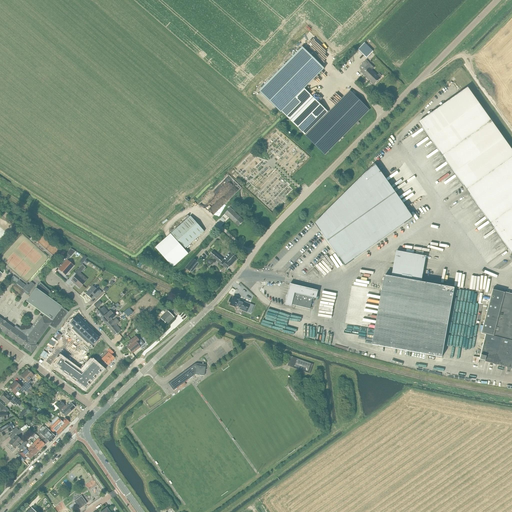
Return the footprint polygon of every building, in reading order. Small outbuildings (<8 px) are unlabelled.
[(262,88),(260,90),(280,110),(282,112),(291,121),(314,98),(304,89),(324,69),(303,47),(265,86),(263,84),(261,87),(262,88)] [(374,67),(369,63),(366,60),(362,65),(364,68),(367,71),(363,75),(374,85),(380,78),(372,70),(374,67)] [(447,102),(419,122),(511,253),(511,149),(474,96),(468,88),(447,102)] [(325,154),(358,121),(369,110),(351,91),(339,103),(306,136),(325,154)] [(305,135),(328,112),(314,98),(291,121),(305,135)] [(375,164),(315,223),(345,266),(413,217),(375,164)] [(232,176),(230,178),(238,186),(240,184),(232,176)] [(232,188),(224,196),(228,201),(233,196),(231,194),(234,190),(232,188)] [(238,226),(244,221),(231,208),(225,213),(238,226)] [(184,250),(205,231),(191,216),(170,234),(184,250)] [(155,248),(173,268),(188,254),(170,234),(155,248)] [(67,260),(75,251),(71,249),(59,262),(60,262),(61,261),(64,264),(63,265),(59,269),(65,275),(73,266),(67,260)] [(224,260),(214,251),(211,255),(224,267),(228,270),(237,259),(230,253),(224,260)] [(394,263),(392,277),(421,282),(424,269),(426,257),(396,251),(394,263)] [(279,255),(268,265),(271,268),(282,258),(279,255)] [(195,265),(197,267),(200,264),(193,259),(186,268),(192,273),(193,272),(191,270),(195,265)] [(79,288),(85,282),(76,275),(71,280),(79,288)] [(372,344),(442,357),(455,288),(421,282),(392,277),(385,276),(372,344)] [(16,283),(25,290),(28,286),(27,286),(26,285),(25,285),(18,280),(16,283)] [(28,286),(25,290),(26,291),(25,292),(27,294),(28,293),(35,285),(31,282),(27,286),(28,286)] [(30,296),(26,302),(44,315),(42,317),(50,323),(49,325),(52,327),(53,328),(56,330),(68,312),(62,307),(48,297),(47,296),(50,291),(40,282),(36,288),(33,292),(30,296)] [(318,291),(290,284),(285,305),(292,306),(292,305),(310,309),(313,299),(315,299),(315,297),(317,298),(318,291)] [(95,288),(93,286),(86,294),(92,299),(94,296),(96,296),(97,298),(102,292),(97,288),(95,288)] [(511,294),(493,289),(482,335),(485,336),(479,360),(511,368),(511,294)] [(239,300),(239,299),(234,297),(233,299),(230,298),(229,301),(231,302),(230,305),(235,307),(236,310),(239,309),(240,308),(247,312),(250,304),(239,300)] [(166,325),(168,323),(174,317),(168,311),(169,310),(164,305),(162,308),(166,313),(161,319),(166,325)] [(116,315),(112,310),(115,308),(113,306),(110,308),(111,310),(108,312),(101,318),(105,324),(107,322),(109,324),(113,321),(111,319),(116,315)] [(101,318),(108,312),(103,307),(96,313),(101,318)] [(176,315),(179,312),(180,312),(175,307),(172,311),(176,315)] [(0,330),(31,353),(36,347),(37,345),(36,344),(48,326),(49,325),(50,323),(42,317),(40,315),(32,326),(29,324),(21,326),(19,328),(15,326),(14,328),(0,318),(0,330)] [(76,317),(70,323),(74,327),(80,320),(76,317)] [(107,322),(105,324),(115,335),(118,332),(120,331),(116,325),(119,322),(116,318),(113,321),(109,324),(107,322)] [(80,320),(74,327),(78,330),(84,324),(80,320)] [(78,330),(81,334),(88,327),(84,324),(78,330)] [(81,334),(85,337),(91,331),(88,327),(81,334)] [(85,337),(89,341),(95,334),(91,331),(85,337)] [(95,334),(89,341),(93,345),(99,338),(95,334)] [(130,344),(126,346),(132,354),(132,353),(140,347),(144,344),(141,340),(139,341),(135,337),(131,340),(128,342),(130,344)] [(108,365),(115,358),(111,355),(114,353),(109,348),(107,351),(108,352),(101,359),(108,365)] [(100,372),(99,371),(101,369),(93,361),(81,375),(64,362),(65,361),(60,357),(55,364),(59,367),(58,369),(63,373),(64,372),(63,372),(64,371),(68,374),(67,375),(72,379),(72,378),(73,378),(76,380),(75,382),(85,389),(95,378),(94,377),(95,375),(97,376),(100,372)] [(288,366),(294,368),(297,359),(291,357),(288,366)] [(196,365),(195,364),(168,383),(173,390),(195,374),(204,376),(206,365),(198,363),(197,365),(196,365)] [(29,389),(31,386),(29,384),(32,382),(29,379),(33,376),(28,370),(21,376),(27,382),(24,384),(29,389)] [(21,387),(15,382),(9,388),(15,394),(18,391),(21,393),(23,390),(26,392),(31,396),(33,393),(29,389),(24,384),(21,387)] [(5,392),(0,397),(0,398),(3,402),(7,405),(10,402),(14,405),(16,403),(19,406),(21,403),(15,398),(13,400),(12,399),(8,396),(5,392)] [(59,403),(58,401),(54,405),(60,410),(59,410),(62,413),(65,417),(75,407),(71,403),(69,406),(67,404),(65,406),(61,402),(59,403)] [(0,419),(7,419),(7,412),(8,410),(4,406),(3,405),(0,408),(0,412),(0,411),(0,419)] [(53,429),(58,434),(69,422),(65,419),(62,422),(59,419),(52,425),(49,422),(45,425),(52,431),(53,429)] [(12,430),(8,423),(0,428),(0,432),(3,436),(10,432),(12,435),(18,430),(16,427),(12,430)] [(14,448),(18,444),(21,440),(17,436),(22,432),(27,428),(25,425),(20,429),(18,430),(12,435),(14,437),(9,443),(11,445),(10,445),(11,446),(12,446),(15,449),(14,448)] [(41,435),(43,436),(43,437),(41,439),(42,440),(46,444),(48,441),(49,443),(55,436),(52,433),(50,431),(45,426),(43,426),(40,429),(39,432),(38,434),(40,436),(41,435)] [(40,442),(37,439),(33,444),(39,450),(45,444),(41,440),(40,442)] [(25,445),(27,443),(25,440),(18,448),(20,450),(25,445)] [(33,456),(39,450),(33,444),(31,446),(27,450),(29,452),(33,456)] [(29,452),(27,450),(26,449),(23,453),(30,460),(33,456),(29,452)] [(26,459),(19,453),(16,455),(16,456),(17,456),(23,462),(26,459)] [(69,477),(65,481),(71,488),(75,484),(69,477)] [(79,509),(86,504),(81,497),(74,501),(79,509)]
